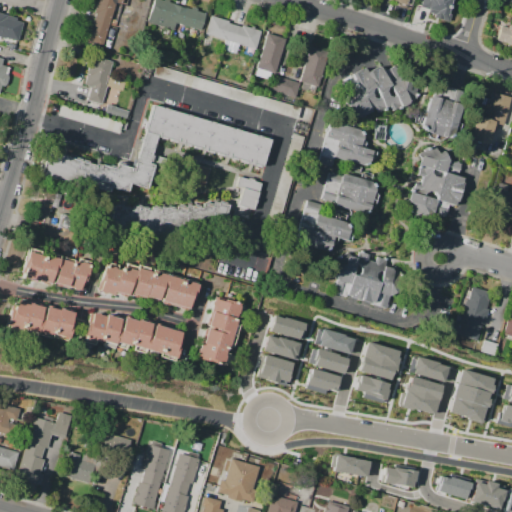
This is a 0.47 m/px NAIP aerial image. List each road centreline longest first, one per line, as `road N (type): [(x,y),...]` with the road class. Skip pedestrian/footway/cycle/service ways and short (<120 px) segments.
road 1 (residential): [(511,458),(271,421)]
road 2 (residential): [(285,0),(511,66)]
road 3 (residential): [(59,0),(0,209)]
